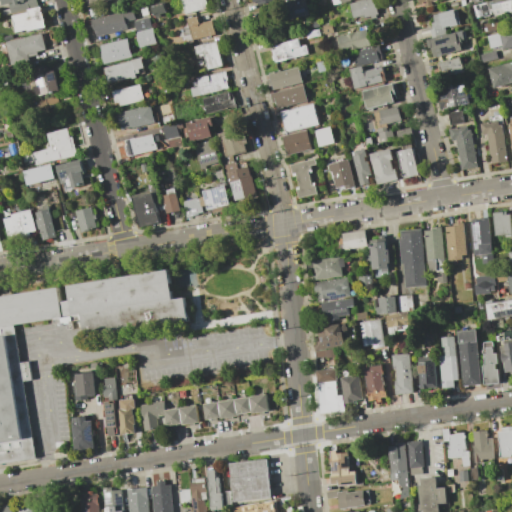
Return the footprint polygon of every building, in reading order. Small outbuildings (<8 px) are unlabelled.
[(36,0),(38,5),(10,13),(8,4),(2,5),(0,0),(36,0)] [(205,0),(208,7),(204,8),(205,10),(201,10),(201,9),(184,13),(181,0),(205,0)] [(305,0),(309,15),(288,20),(282,0),(305,0)] [(360,0),(372,0),(377,14),(374,14),(375,17),(370,19),(369,15),(363,17),(362,15),(352,17),(348,3),(360,0)] [(491,0),(511,0),(511,8),(475,19),(472,5),(491,0)] [(162,2),(164,11),(151,14),(149,5),(162,2)] [(28,12),(27,10),(40,7),(44,27),(27,31),(26,30),(15,32),(11,16),(28,12)] [(132,8),(134,18),(124,21),(126,28),(95,36),(93,28),(91,29),(89,19),(132,8)] [(455,8),(458,19),(456,20),(457,23),(444,26),(446,33),(431,37),(429,29),(432,29),(430,22),(433,22),(431,14),(455,8)] [(188,29),(186,18),(197,16),(198,23),(210,20),(214,33),(211,34),(211,35),(209,36),(209,35),(191,39),(189,34),(187,34),(186,29),(188,29)] [(148,17),(150,27),(135,31),(132,21),(148,17)] [(311,22),(317,20),(319,26),(312,28),(311,22)] [(496,20),(498,29),(483,33),(481,24),(496,20)] [(330,22),(333,32),(323,34),(321,25),(330,22)] [(151,27),(155,43),(138,47),(134,31),(151,27)] [(318,28),(319,35),(306,38),(304,32),(318,28)] [(511,28),(511,47),(502,50),(501,46),(489,48),(486,36),(511,28)] [(365,29),(369,44),(356,48),(347,51),(347,50),(339,52),(335,37),(365,29)] [(461,30),(463,39),(458,41),(460,50),(433,57),(431,46),(428,47),(426,39),(461,30)] [(41,34),(45,50),(36,52),(37,55),(27,57),(28,62),(10,66),(4,43),(41,34)] [(126,38),(130,56),(102,63),(99,52),(100,52),(98,45),(126,38)] [(297,38),(299,46),(304,44),(307,53),(273,62),(270,50),(271,50),(270,46),(297,38)] [(216,41),(222,65),(218,66),(218,68),(215,68),(215,67),(206,69),(202,52),(196,53),(195,46),(216,41)] [(358,53),(357,49),(378,44),(382,58),(358,65),(355,53),(358,53)] [(494,50),(497,58),(481,62),(479,54),(494,50)] [(140,57),(142,67),(137,68),(138,72),(134,73),(131,61),(130,59),(140,57)] [(459,57),(462,71),(457,73),(457,72),(440,76),(437,63),(459,57)] [(316,63),(323,60),(326,70),(318,72),(316,63)] [(131,61),(134,73),(135,77),(130,78),(130,77),(106,83),(102,68),(131,61)] [(511,61),(511,82),(492,88),(487,68),(511,61)] [(270,79),(268,73),(279,70),(279,71),(298,66),(302,82),(272,89),(271,85),(268,86),(266,79),(270,79)] [(361,66),(362,71),(381,66),(385,80),(354,89),(348,69),(361,66)] [(53,70),(58,90),(55,91),(55,92),(51,93),(51,92),(38,95),(36,86),(38,86),(35,75),(53,70)] [(193,87),(192,82),(197,81),(196,78),(224,71),(226,79),(225,80),(227,88),(191,97),(189,88),(193,87)] [(392,83),(395,93),(391,94),(393,102),(380,105),(381,107),(376,108),(376,106),(366,109),(361,91),(392,83)] [(111,91),(139,84),(143,99),(131,102),(131,104),(127,105),(127,103),(119,105),(118,102),(114,103),(111,91)] [(441,97),(440,90),(462,84),(462,85),(464,85),(466,89),(468,89),(468,91),(470,90),(472,97),(470,98),(471,102),(440,109),(437,98),(441,97)] [(303,85),(307,101),(277,109),(275,102),(272,103),(269,94),(303,85)] [(228,91),(229,97),(232,96),(235,106),(205,113),(201,98),(228,91)] [(282,118),(280,111),(313,103),(318,124),(286,132),(284,126),(281,127),(279,119),(282,118)] [(149,105),(153,122),(121,130),(116,113),(149,105)] [(379,124),(378,119),(381,119),(379,111),(398,106),(401,119),(379,124)] [(462,110),(464,122),(450,125),(448,113),(462,110)] [(480,123),(490,122),(489,116),(502,114),(504,125),(502,125),(507,161),(491,163),(487,134),(482,135),(480,123)] [(191,121),(190,121),(192,120),(192,121),(210,116),(212,125),(207,126),(210,136),(191,140),(187,122),(191,121)] [(180,122),(181,127),(176,128),(178,135),(165,138),(162,126),(180,122)] [(467,125),(468,130),(471,129),(477,166),(461,169),(456,140),(451,140),(449,128),(467,125)] [(330,126),(334,142),(318,146),(314,130),(330,126)] [(385,126),(386,130),(391,129),(392,131),(410,127),(412,134),(379,142),(376,128),(385,126)] [(46,148),(46,147),(48,146),(45,133),(66,128),(68,137),(70,136),(75,154),(35,164),(32,152),(46,148)] [(306,130),(311,149),(285,155),(281,136),(306,130)] [(227,131),(229,135),(240,132),(241,135),(244,135),(246,143),(243,143),(245,151),(225,156),(219,133),(227,131)] [(152,134),(156,148),(127,156),(123,141),(152,134)] [(371,137),(373,145),(367,147),(365,138),(371,137)] [(195,149),(194,144),(211,140),(217,161),(203,165),(204,169),(199,170),(194,149),(195,149)] [(412,147),(419,174),(404,178),(397,151),(412,147)] [(366,148),(372,174),(368,175),(370,183),(360,185),(352,151),(366,148)] [(370,153),(390,149),(393,159),(390,160),(392,169),(395,168),(398,179),(378,183),(370,153)] [(314,158),(316,163),(310,165),(311,171),(308,172),(311,183),(314,182),(317,193),(298,198),(295,187),(298,186),(295,175),(292,176),(289,165),(314,158)] [(80,159),(82,170),(80,171),(83,185),(66,189),(64,183),(59,184),(55,165),(80,159)] [(348,159),(355,186),(345,189),(344,186),(336,188),(332,171),(329,172),(327,165),(348,159)] [(247,166),(250,176),(251,175),(256,195),(235,200),(232,188),(230,189),(223,165),(235,162),(237,169),(247,166)] [(52,164),(55,178),(27,185),(24,170),(52,164)] [(195,197),(195,198),(198,198),(203,195),(202,190),(224,185),(230,208),(211,213),(210,208),(207,209),(206,205),(201,206),(202,211),(198,212),(199,214),(186,217),(181,201),(195,197)] [(144,192),(143,190),(154,187),(155,193),(152,193),(159,223),(139,228),(131,195),(144,192)] [(166,194),(165,190),(174,188),(179,210),(166,213),(161,196),(166,194)] [(91,206),(93,214),(95,214),(96,218),(94,218),(96,228),(80,232),(78,224),(76,225),(75,222),(78,221),(75,210),(91,206)] [(11,216),(10,214),(30,209),(35,230),(29,232),(30,236),(8,241),(3,218),(11,216)] [(34,212),(47,209),(55,236),(41,240),(40,234),(39,234),(38,231),(39,231),(38,228),(37,229),(34,219),(36,219),(34,212)] [(503,212),(503,214),(510,214),(511,234),(495,235),(493,212),(503,212)] [(472,219),(489,218),(492,262),(483,263),(482,254),(474,254),(472,219)] [(446,226),(453,225),(453,223),(464,222),(466,254),(462,254),(463,258),(449,260),(446,226)] [(442,226),(446,283),(436,284),(435,270),(427,270),(424,230),(432,229),(432,227),(442,226)] [(342,237),(342,233),(365,229),(367,245),(344,249),(343,243),(341,243),(340,238),(342,237)] [(401,239),(400,230),(422,229),(427,285),(405,287),(403,263),(401,263),(399,239),(401,239)] [(374,246),(373,242),(387,241),(387,249),(389,249),(390,262),(389,263),(389,267),(388,268),(388,271),(381,271),(380,268),(373,269),(371,246),(374,246)] [(339,256),(340,257),(343,256),(345,266),(341,266),(342,275),(315,279),(312,260),(339,256)] [(0,297),(59,288),(62,302),(70,301),(68,286),(168,270),(173,300),(185,298),(189,320),(86,336),(83,320),(77,321),(77,322),(63,325),(63,323),(57,324),(56,318),(14,325),(20,362),(29,361),(32,380),(23,382),(35,458),(0,463),(0,297)] [(371,273),(373,285),(360,287),(358,275),(371,273)] [(475,284),(477,284),(477,276),(495,275),(496,284),(494,284),(494,288),(490,288),(490,292),(476,293),(475,284)] [(348,277),(351,295),(317,301),(314,282),(348,277)] [(399,295),(412,294),(414,310),(400,311),(399,295)] [(377,307),(380,307),(379,297),(395,295),(397,312),(378,314),(377,307)] [(352,297),(354,305),(347,306),(349,314),(338,316),(339,319),(330,320),(329,318),(324,319),(322,302),(352,297)] [(511,298),(511,315),(488,320),(485,303),(511,298)] [(407,312),(409,324),(401,325),(402,328),(396,329),(396,326),(388,327),(386,315),(407,312)] [(381,319),(385,346),(373,348),(372,344),(364,346),(363,341),(361,342),(361,339),(363,339),(360,323),(381,319)] [(315,343),(314,337),(318,337),(317,327),(346,322),(347,333),(342,334),(344,345),(313,350),(312,344),(315,343)] [(476,329),(480,385),(463,386),(459,344),(458,344),(457,331),(476,329)] [(454,336),(458,380),(453,381),(454,387),(441,388),(438,356),(441,356),(439,337),(454,336)] [(499,345),(503,345),(503,340),(511,338),(511,373),(510,374),(510,371),(505,372),(503,361),(502,361),(499,345)] [(484,364),(483,354),(486,354),(485,347),(492,347),(492,353),(496,353),(497,363),(494,363),(495,369),(497,369),(498,383),(483,384),(482,367),(484,364)] [(334,348),(335,359),(326,361),(325,356),(315,358),(314,351),(334,348)] [(409,353),(412,393),(395,394),(394,382),(396,382),(395,367),(393,367),(392,355),(409,353)] [(435,356),(437,387),(428,387),(429,388),(421,389),(418,357),(435,356)] [(362,367),(380,364),(386,397),(368,400),(362,367)] [(335,368),(336,380),(316,382),(315,370),(335,368)] [(133,370),(135,384),(117,386),(116,371),(133,370)] [(76,382),(75,374),(93,372),(95,394),(86,395),(86,399),(75,400),(75,396),(74,396),(73,382),(76,382)] [(358,374),(362,399),(352,400),(353,402),(344,403),(341,377),(358,374)] [(105,402),(110,401),(118,400),(116,377),(104,378),(105,388),(104,388),(105,402)] [(335,381),(337,395),(342,395),(343,411),(320,413),(317,383),(335,381)] [(265,394),(268,410),(260,411),(260,413),(257,413),(257,412),(251,413),(251,412),(248,396),(265,394)] [(248,396),(251,412),(244,413),(245,415),(241,415),(241,413),(236,414),(234,399),(248,396)] [(134,398),(135,409),(133,409),(133,415),(134,415),(135,424),(134,424),(135,433),(120,434),(118,408),(120,408),(120,400),(134,398)] [(234,399),(236,414),(236,416),(230,417),(230,418),(226,419),(226,417),(220,418),(220,417),(217,401),(234,399)] [(110,401),(110,403),(114,403),(116,425),(115,425),(116,435),(109,436),(108,426),(107,426),(106,415),(105,415),(105,413),(106,413),(105,402),(110,401)] [(163,401),(164,410),(165,414),(157,415),(158,418),(155,418),(157,428),(143,430),(139,405),(163,401)] [(217,401),(220,417),(214,418),(214,420),(210,420),(210,419),(205,420),(203,404),(217,401)] [(196,405),(199,421),(191,423),(191,424),(188,425),(187,423),(181,424),(181,423),(179,408),(196,405)] [(179,408),(181,423),(176,424),(176,426),(172,427),(171,425),(167,425),(165,414),(164,410),(179,408)] [(98,452),(94,418),(74,421),(77,455),(98,452)] [(466,452),(469,452),(470,466),(463,466),(462,456),(453,457),(453,458),(449,458),(448,450),(450,450),(449,441),(444,442),(442,430),(450,429),(450,435),(464,433),(466,452)] [(475,458),(473,432),(487,431),(487,438),(492,438),(494,458),(487,459),(481,459),(481,462),(475,463),(474,458),(475,458)] [(511,457),(500,458),(500,455),(499,455),(498,432),(511,431),(511,457)] [(411,468),(408,442),(422,441),(425,467),(422,467),(423,474),(412,474),(411,468)] [(394,446),(394,443),(404,442),(409,497),(400,498),(399,489),(398,479),(390,480),(387,447),(394,446)] [(331,476),(333,476),(331,454),(331,451),(336,450),(336,453),(348,452),(350,475),(356,475),(357,482),(357,485),(339,486),(339,485),(332,485),(331,476)] [(267,459),(271,497),(233,501),(228,463),(267,459)] [(495,469),(504,468),(505,480),(497,481),(495,469)] [(214,469),(215,477),(219,477),(222,508),(215,509),(215,506),(210,506),(206,470),(214,469)] [(460,471),(468,471),(469,482),(460,482),(460,471)] [(191,511),(190,482),(193,482),(193,479),(204,478),(205,492),(204,492),(205,499),(202,499),(203,505),(205,505),(205,510),(203,510),(203,511),(191,511)] [(423,511),(421,511),(419,485),(421,485),(421,479),(436,478),(437,488),(446,487),(447,503),(438,504),(438,511),(423,511)] [(153,511),(151,486),(156,485),(155,481),(164,480),(164,485),(169,484),(171,511),(153,511)] [(448,485),(455,484),(456,492),(449,493),(448,485)] [(111,487),(111,490),(121,489),(122,511),(104,511),(103,487),(111,487)] [(145,487),(147,511),(128,511),(126,488),(145,487)] [(349,508),(340,509),(338,497),(327,499),(326,492),(339,490),(339,492),(347,491),(347,493),(363,490),(364,491),(369,490),(371,504),(366,505),(349,508)] [(98,493),(99,511),(80,511),(80,494),(98,493)] [(273,502),(275,511),(274,511),(234,511),(234,508),(273,502)] [(33,503),(34,511),(17,511),(17,505),(33,503)]
